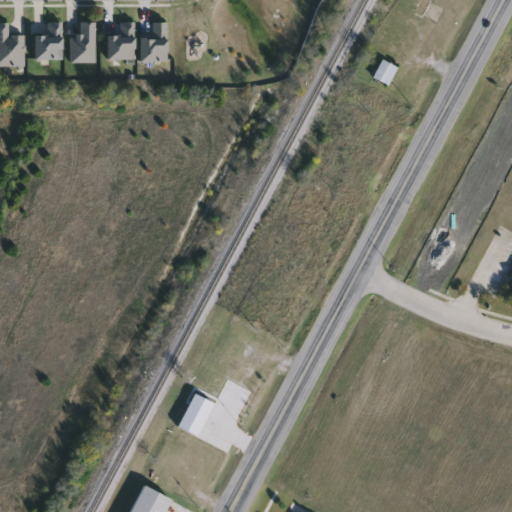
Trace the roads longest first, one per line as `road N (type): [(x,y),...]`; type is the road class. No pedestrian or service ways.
road 1 (primary): [(233,511),(509,0)]
road 2 (residential): [(364,271),(480,328),(511,333)]
